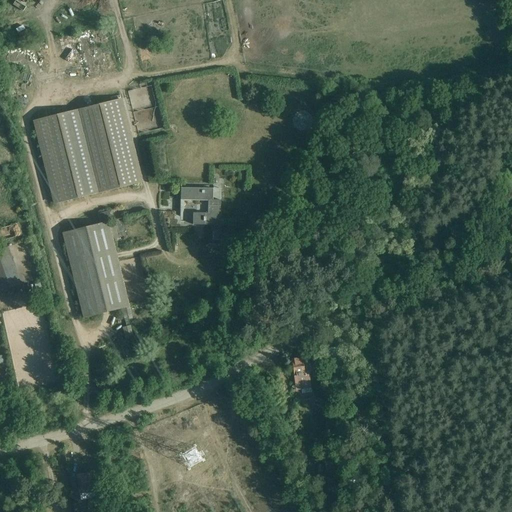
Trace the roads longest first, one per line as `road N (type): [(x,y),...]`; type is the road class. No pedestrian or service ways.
road 1 (unclassified): [(511,152),(450,238),(285,344),(124,415),(0,449)]
road 2 (track): [(87,368),(23,124),(32,105),(47,100),(238,60),(227,0)]
